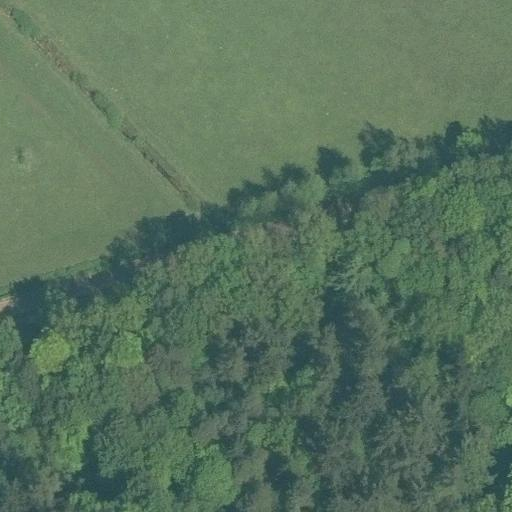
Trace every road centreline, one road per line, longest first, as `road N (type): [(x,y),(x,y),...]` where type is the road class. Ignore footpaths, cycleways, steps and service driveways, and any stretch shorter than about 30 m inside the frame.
road 1 (track): [(0,317),(511,165)]
road 2 (track): [(511,426),(381,218)]
